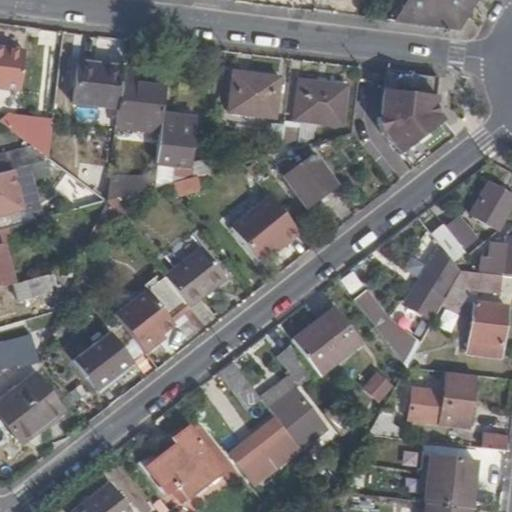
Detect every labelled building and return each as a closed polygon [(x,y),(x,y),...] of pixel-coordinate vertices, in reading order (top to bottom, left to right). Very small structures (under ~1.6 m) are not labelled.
[(408,0),(397,20),(458,27),(474,0),(408,0)] [(0,87),(16,89),(21,51),(0,48),(0,87)] [(78,58),(77,64),(121,70),(121,68),(122,63),(78,58)] [(121,70),(77,64),(72,105),(115,111),(121,70)] [(137,70),(121,68),(121,70),(115,111),(113,128),(159,134),(161,115),(165,87),(136,84),(137,70)] [(388,139),(413,170),(454,138),(435,111),(439,79),(387,72),(381,113),(383,119),(378,120),(381,135),(387,133),(388,139)] [(278,79),(232,73),(228,111),(273,117),(278,79)] [(345,87),(299,82),(295,120),(341,125),(345,87)] [(193,118),(161,115),(159,134),(152,188),(165,185),(186,179),(193,118)] [(8,119),(2,124),(32,147),(34,149),(41,139),(24,126),(8,119)] [(270,125),(266,157),(279,153),(282,126),(270,125)] [(295,128),(282,126),(279,153),(293,150),(295,128)] [(0,155),(0,171),(47,159),(34,149),(32,147),(0,155)] [(335,186),(311,156),(282,178),(305,208),(335,186)] [(0,180),(0,213),(19,208),(11,177),(0,180)] [(186,179),(165,185),(172,193),(197,186),(194,177),(186,179)] [(83,186),(72,178),(66,187),(77,194),(83,186)] [(511,201),(511,199),(489,186),(471,218),(494,233),(511,201)] [(295,234),(265,197),(218,234),(245,269),(271,248),(274,251),(295,234)] [(121,225),(103,202),(93,226),(103,239),(121,225)] [(479,235),(465,216),(452,226),(467,245),(479,235)] [(452,226),(450,223),(448,221),(429,236),(452,265),(471,250),(467,245),(452,226)] [(480,260),(479,273),(511,275),(511,229),(505,238),(504,248),(489,246),(487,261),(480,260)] [(196,236),(171,250),(176,259),(201,244),(196,236)] [(13,285),(0,238),(0,288),(11,285),(13,285)] [(200,250),(164,279),(186,308),(187,309),(225,280),(200,250)] [(439,298),(454,273),(435,251),(417,286),(420,287),(408,310),(431,321),(440,305),(442,300),(439,298)] [(497,293),(500,278),(458,273),(442,300),(440,305),(456,313),(469,292),(497,293)] [(42,277),(45,289),(54,286),(51,274),(42,277)] [(45,289),(42,277),(13,285),(11,285),(16,302),(47,294),(45,289)] [(169,320),(186,308),(164,279),(163,277),(113,315),(143,354),(159,342),(156,338),(174,325),(169,320)] [(363,292),(351,301),(367,321),(379,312),(363,292)] [(505,305),(473,301),(466,356),(498,360),(505,305)] [(51,318),(57,316),(63,302),(48,306),(51,318)] [(332,310),(291,342),(318,376),(358,344),(332,310)] [(107,330),(69,360),(95,391),(132,362),(107,330)] [(314,374),(279,330),(264,342),(299,387),(314,374)] [(0,372),(38,362),(35,352),(24,354),(23,349),(14,351),(11,343),(0,345),(0,372)] [(379,403),(401,373),(384,361),(362,391),(379,403)] [(252,422),(268,410),(259,398),(232,363),(216,376),(252,422)] [(467,429),(474,376),(443,373),(441,393),(413,390),(411,405),(409,405),(407,421),(467,429)] [(32,427),(58,408),(31,374),(0,398),(0,418),(18,442),(34,429),(32,427)] [(284,379),(259,398),(268,410),(274,418),(299,450),(324,430),(284,379)] [(63,414),(58,408),(32,427),(34,429),(38,434),(63,414)] [(391,415),(379,413),(365,437),(399,441),(400,434),(389,429),(391,415)] [(250,489),(299,450),(274,418),(224,457),(250,489)] [(170,442),(174,447),(144,470),(165,496),(174,487),(185,501),(222,471),(188,428),(170,442)] [(480,435),(480,449),(505,451),(507,438),(480,435)] [(430,460),(425,504),(427,504),(468,509),(474,464),(430,460)] [(131,511),(109,483),(72,511),(131,511)]
